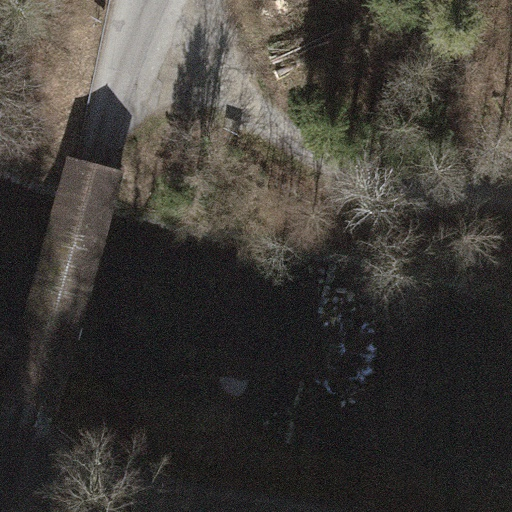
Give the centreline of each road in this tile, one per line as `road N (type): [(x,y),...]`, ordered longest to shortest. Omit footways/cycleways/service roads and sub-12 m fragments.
road 1 (tertiary): [(0,462),(34,403),(148,0)]
road 2 (track): [(511,197),(388,182),(322,156),(143,14)]
road 3 (track): [(10,448),(124,483),(301,511)]
